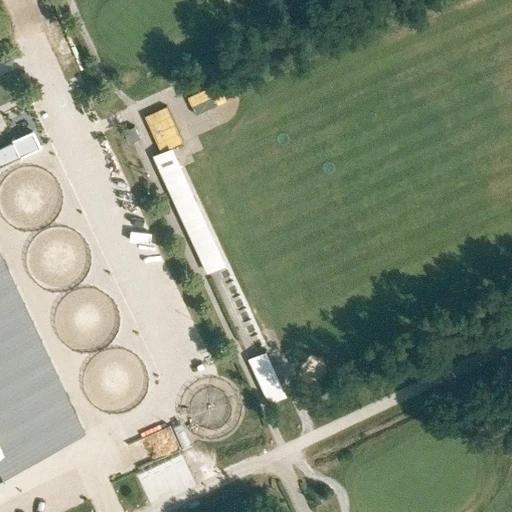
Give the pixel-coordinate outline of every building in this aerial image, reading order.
[(212,83),(194,90),(201,108),(220,101),(212,83)] [(153,108),(163,140),(185,133),(175,101),(153,108)] [(0,134),(10,129),(5,120),(0,122),(0,134)] [(33,131),(0,146),(0,165),(40,147),(33,131)] [(158,147),(211,266),(231,257),(179,138),(158,147)] [(0,471),(85,432),(0,251),(0,471)] [(99,317),(81,324),(88,343),(106,336),(99,317)]
